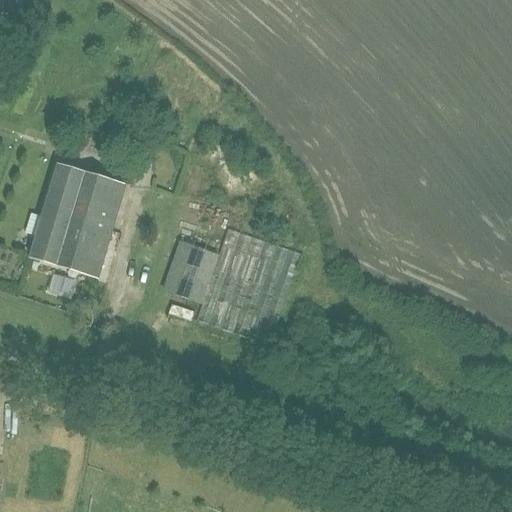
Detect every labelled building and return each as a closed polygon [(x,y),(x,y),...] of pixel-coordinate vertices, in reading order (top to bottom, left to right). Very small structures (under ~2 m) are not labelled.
[(0,0),(0,21),(15,28),(27,0),(0,0)] [(125,186),(58,166),(30,259),(97,279),(125,186)] [(151,265),(164,229),(138,220),(126,256),(151,265)] [(301,256),(228,230),(220,253),(202,304),(196,321),(269,347),(301,256)] [(177,296),(202,304),(220,253),(195,244),(177,296)]
